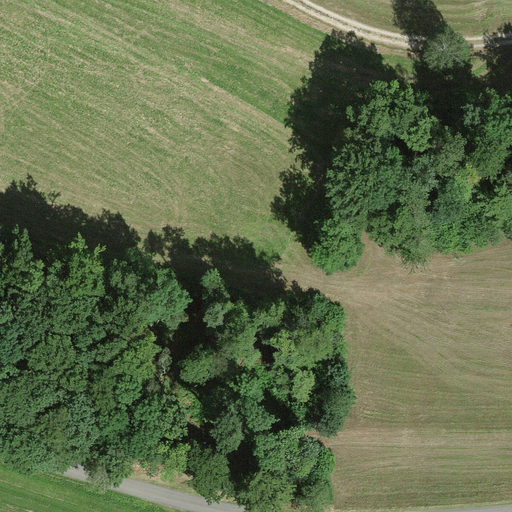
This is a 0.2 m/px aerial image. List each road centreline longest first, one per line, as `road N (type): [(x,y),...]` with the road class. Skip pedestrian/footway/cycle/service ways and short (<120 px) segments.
road 1 (track): [(291,0),(398,41),(511,36)]
road 2 (unclassified): [(212,511),(0,450)]
road 3 (track): [(504,37),(445,88),(401,110)]
